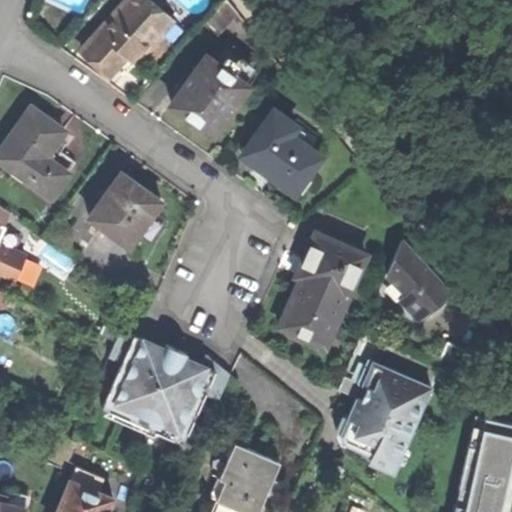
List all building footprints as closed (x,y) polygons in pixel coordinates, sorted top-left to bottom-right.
[(161,35),(172,22),(148,0),(125,0),(126,0),(83,48),(95,60),(110,73),(127,54),(136,62),(146,50),(158,61),(172,45),(161,35)] [(200,27),(213,39),(233,17),(219,5),(200,27)] [(190,119),(212,135),(247,86),(205,56),(170,105),(190,119)] [(67,174),(74,163),(51,147),(62,131),(45,119),(30,109),(0,150),(0,160),(50,197),(67,174)] [(316,139),(296,124),(294,126),(272,112),(242,155),(294,192),(319,156),(309,149),(316,139)] [(61,153),(76,164),(84,153),(73,145),(81,133),(77,130),(61,153)] [(119,173),(88,217),(128,246),(160,201),(138,186),(119,173)] [(26,255),(15,251),(0,244),(0,236),(1,234),(4,227),(0,225),(0,275),(15,282),(26,255)] [(7,237),(1,234),(0,236),(0,244),(15,251),(20,237),(9,232),(7,237)] [(279,328),(322,346),(331,326),(335,328),(366,256),(314,233),(295,277),(300,279),(295,292),(279,328)] [(45,239),(33,256),(64,278),(76,262),(45,239)] [(386,274),(425,316),(449,294),(426,269),(401,241),(386,274)] [(101,407),(182,444),(205,396),(218,402),(230,375),(206,356),(202,366),(194,363),(187,359),(189,355),(166,344),(164,350),(137,337),(121,330),(108,356),(122,363),(101,407)] [(368,462),(394,472),(437,368),(360,335),(337,390),(355,397),(351,407),(347,416),(354,419),(344,443),(371,454),(368,462)] [(511,511),(511,419),(483,414),(461,511),(511,511)] [(47,464),(64,471),(75,443),(58,436),(47,464)] [(257,511),(278,461),(239,445),(233,460),(227,457),(218,478),(217,477),(209,497),(215,500),(210,511),(257,511)] [(105,511),(111,499),(98,494),(104,479),(75,467),(69,482),(57,511),(105,511)] [(0,511),(23,511),(24,509),(27,496),(8,492),(7,496),(0,493),(0,511)]
